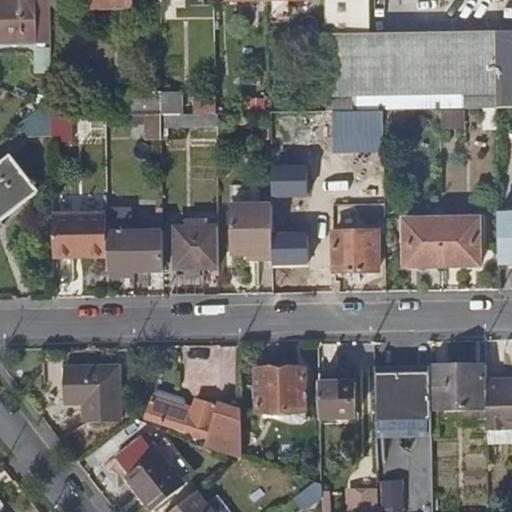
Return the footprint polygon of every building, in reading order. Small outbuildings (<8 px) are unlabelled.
[(0,0),(0,46),(50,46),(49,8),(49,2),(34,3),(34,0),(0,0)] [(74,0),(48,0),(49,2),(49,8),(74,8),(74,0)] [(129,3),(160,3),(159,0),(89,0),(90,10),(105,9),(106,16),(119,15),(118,9),(129,8),(129,3)] [(324,0),(325,44),(369,44),(368,0),(324,0)] [(511,41),(369,44),(325,44),(326,112),(384,111),(440,110),(460,109),(497,109),(511,108),(511,41)] [(151,114),(161,114),(161,93),(151,93),(151,114)] [(161,114),(181,114),(180,93),(161,93),(161,114)] [(51,136),(51,116),(51,112),(45,109),(25,124),(32,135),(51,136)] [(460,109),(440,110),(440,125),(459,125),(460,109)] [(384,111),(326,112),(326,134),(347,133),(346,126),(372,125),(385,125),(384,111)] [(217,125),(217,113),(181,114),(161,114),(162,127),(217,125)] [(162,139),(162,127),(161,114),(151,114),(146,114),(147,139),(162,139)] [(25,124),(12,134),(20,144),(32,135),(25,124)] [(385,141),(385,125),(372,125),(372,141),(385,141)] [(15,157),(0,167),(0,229),(7,225),(4,221),(43,193),(39,188),(41,186),(38,182),(35,184),(15,157)] [(274,258),(273,209),(231,210),(232,254),(258,253),(258,258),(274,258)] [(500,265),(511,264),(511,212),(499,213),(500,265)] [(109,257),(108,231),(108,213),(52,214),(53,258),(109,257)] [(443,219),(444,266),(483,266),(482,218),(443,219)] [(406,267),(444,266),(443,219),(406,219),(406,267)] [(219,267),(219,221),(187,222),(187,227),(176,228),(176,268),(219,267)] [(313,227),(314,267),(336,267),(336,273),(380,272),(378,231),(335,232),(335,227),(313,227)] [(164,270),(164,231),(108,231),(109,257),(109,271),(164,270)] [(119,366),(63,367),(63,397),(87,396),(87,419),(119,419),(119,366)] [(306,367),(258,367),(259,411),(264,411),(264,418),(276,418),(293,424),(303,424),(307,419),(306,367)] [(432,369),(433,412),(487,411),(486,380),(486,367),(432,369)] [(432,372),(378,372),(378,436),(432,436),(432,372)] [(487,411),(487,426),(511,425),(511,385),(511,386),(511,380),(486,380),(487,411)] [(356,383),(319,385),(320,421),(356,420),(356,383)] [(206,444),(244,457),(243,412),(203,397),(197,411),(157,397),(154,403),(153,405),(147,403),(144,412),(150,414),(150,417),(209,438),(206,444)] [(141,433),(116,452),(130,470),(127,472),(154,507),(183,485),(157,450),(155,452),(141,433)] [(405,508),(405,479),(381,479),(382,508),(405,508)] [(214,511),(199,491),(171,511),(214,511)] [(378,511),(378,496),(348,496),(348,511),(378,511)]
